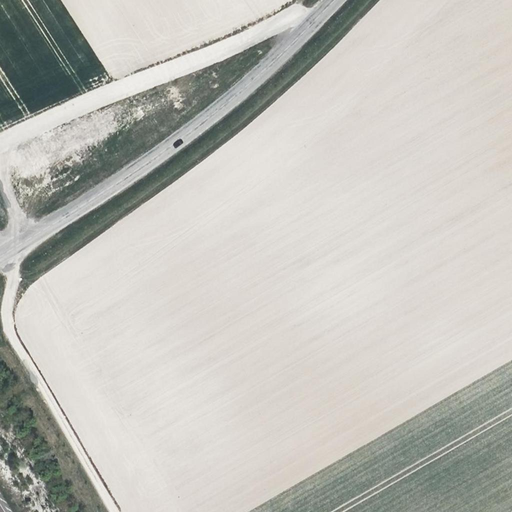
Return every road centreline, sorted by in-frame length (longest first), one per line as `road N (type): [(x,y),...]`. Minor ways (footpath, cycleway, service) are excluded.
road 1 (track): [(376,0),(289,86),(85,247),(11,294)]
road 2 (tertiary): [(0,257),(261,81),(341,0)]
road 3 (track): [(119,511),(8,329),(13,277),(0,258)]
